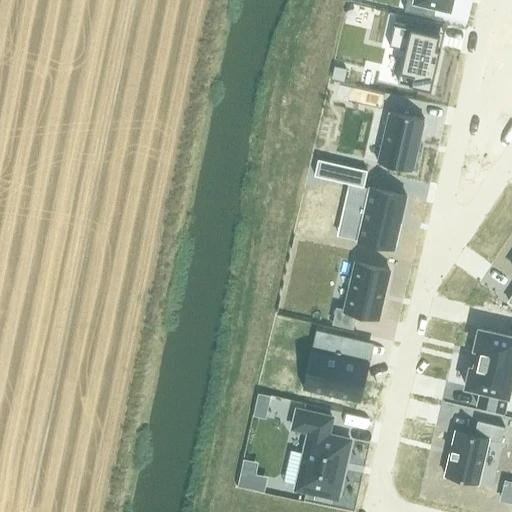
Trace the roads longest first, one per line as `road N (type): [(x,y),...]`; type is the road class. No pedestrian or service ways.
road 1 (residential): [(425,277),(497,0)]
road 2 (residential): [(425,277),(377,500),(423,511)]
road 3 (residential): [(511,154),(425,277)]
